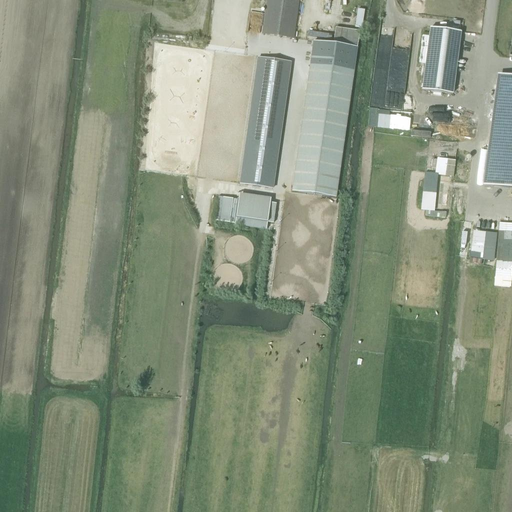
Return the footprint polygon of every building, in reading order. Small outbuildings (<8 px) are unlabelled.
[(266,0),(261,35),(293,39),(298,0),(266,0)] [(341,0),(345,9),(357,11),(364,2),(363,0),(341,0)] [(422,90),(452,94),(460,32),(430,28),(422,90)] [(385,108),(403,110),(412,34),(393,32),(386,94),(385,108)] [(313,42),(291,193),(335,199),(357,48),(313,42)] [(240,185),(272,190),(290,63),(258,58),(240,185)] [(484,186),(511,190),(511,77),(499,76),(484,186)] [(454,162),(453,183),(466,184),(467,163),(454,162)] [(435,212),(438,173),(424,172),(422,210),(429,211),(429,216),(441,217),(441,212),(435,212)] [(450,218),(462,219),(462,208),(467,209),(467,188),(449,187),(448,207),(451,207),(450,218)] [(267,222),(274,223),(276,203),(270,202),(271,198),(239,194),(238,199),(219,197),(216,223),(267,229),(267,222)] [(511,279),(511,274),(511,223),(499,222),(498,233),(472,231),(470,258),(496,260),(494,282),(505,283),(505,278),(511,279)]
